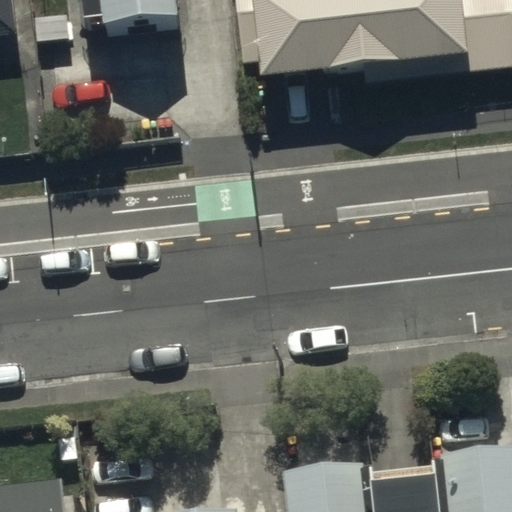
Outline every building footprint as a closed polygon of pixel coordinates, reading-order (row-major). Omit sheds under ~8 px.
[(16,0),(0,0),(0,38),(20,36),(16,0)] [(184,0),(87,0),(91,36),(187,27),(184,0)] [(239,0),(246,63),(263,61),(265,77),(365,67),(367,82),(511,68),(504,0),(239,0)] [(511,511),(511,448),(446,456),(447,476),(451,511),(511,511)] [(374,466),(288,475),(292,511),(378,511),(376,484),(374,466)] [(451,511),(447,476),(376,484),(378,511),(451,511)] [(71,511),(68,480),(0,487),(0,511),(71,511)]
